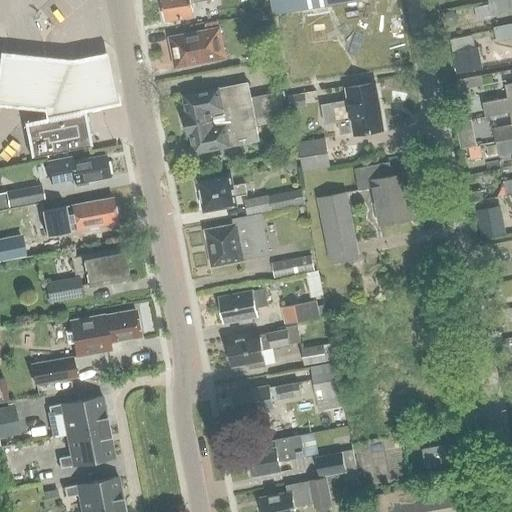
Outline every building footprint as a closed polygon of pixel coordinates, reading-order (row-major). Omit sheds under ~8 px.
[(163,0),(167,21),(194,17),(192,2),(208,0),(163,0)] [(361,0),(272,0),(274,14),(362,2),(361,0)] [(492,13),(511,9),(511,0),(491,0),(490,0),(492,13)] [(459,20),(457,14),(452,11),(447,13),(444,18),(446,23),(450,26),(456,24),(459,20)] [(325,23),(306,26),(309,47),(329,44),(325,23)] [(511,23),(494,27),(497,42),(511,38),(511,23)] [(258,27),(261,39),(274,36),(271,24),(258,27)] [(175,53),(173,56),(174,61),(176,63),(177,67),(226,58),(220,28),(171,38),(175,53)] [(120,94),(109,43),(74,51),(1,42),(0,50),(0,96),(47,100),(48,109),(120,94)] [(454,52),(457,73),(480,69),(476,48),(454,52)] [(467,78),(455,80),(459,100),(470,98),(469,88),(467,78)] [(507,98),(483,103),(485,117),(511,111),(511,83),(505,85),(507,98)] [(185,115),(187,124),(189,134),(193,134),(196,152),(230,145),(230,144),(260,138),(257,125),(285,120),(279,92),(252,98),(249,84),(219,90),(219,89),(185,95),(189,114),(185,115)] [(355,134),(384,129),(377,84),(348,89),(350,100),(324,105),(327,124),(340,121),(341,128),(348,133),(355,132),(355,134)] [(307,107),(305,93),(288,96),(290,110),(307,107)] [(24,123),(31,158),(92,146),(85,111),(24,123)] [(511,118),(511,125),(493,129),(496,142),(511,138),(511,111),(511,112),(511,118)] [(511,138),(496,142),(499,156),(511,153),(511,138)] [(325,139),(300,144),(305,172),(331,166),(325,139)] [(46,161),(50,183),(74,179),(75,186),(87,183),(86,181),(108,177),(104,155),(72,161),(71,156),(46,161)] [(282,158),(284,171),(297,169),(295,155),(282,158)] [(487,171),(503,168),(501,160),(486,163),(487,171)] [(381,225),(415,219),(407,174),(393,176),(391,162),(356,169),(360,190),(374,188),(381,225)] [(200,179),(204,200),(201,200),(202,205),(204,205),(205,211),(237,205),(236,197),(248,195),(246,184),(234,186),(232,173),(200,179)] [(41,185),(0,193),(0,207),(43,199),(41,185)] [(481,191),(471,193),(470,193),(472,202),(473,202),(483,200),(481,191)] [(304,192),(248,201),(250,216),(306,206),(304,192)] [(359,257),(353,223),(347,193),(319,198),(332,262),(359,257)] [(76,230),(117,222),(112,197),(71,205),(58,208),(57,207),(42,210),(47,235),(63,232),(62,225),(74,222),(76,230)] [(498,206),(478,210),(483,237),(503,234),(498,206)] [(236,225),(207,231),(214,265),(269,254),(262,215),(235,220),(236,225)] [(21,235),(0,239),(0,261),(25,256),(21,235)] [(127,278),(121,246),(71,257),(74,274),(86,271),(89,285),(92,285),(94,287),(98,286),(100,283),(127,278)] [(315,270),(312,255),(271,262),(274,278),(315,270)] [(78,276),(45,283),(49,301),(82,295),(78,276)] [(220,298),(225,321),(244,317),(244,320),(258,317),(256,307),(268,305),(265,289),(220,298)] [(316,301),(284,307),(287,325),(319,318),(316,301)] [(135,310),(103,316),(103,315),(70,321),(76,357),(110,351),(108,343),(140,337),(135,310)] [(266,365),(263,349),(301,342),(298,325),(286,327),(287,329),(228,340),(233,367),(250,363),(251,368),(266,365)] [(323,344),(302,348),(305,364),(326,360),(323,344)] [(35,385),(75,377),(71,358),(31,365),(35,385)] [(338,363),(314,367),(319,399),(343,395),(338,363)] [(239,392),(242,414),(262,411),(263,412),(274,410),(272,401),(300,396),(298,384),(270,389),(269,387),(239,392)] [(108,427),(102,396),(60,405),(60,404),(48,407),(50,417),(62,415),(66,435),(108,427)] [(14,406),(0,408),(0,437),(20,434),(14,406)] [(66,435),(70,456),(58,458),(60,469),(72,466),(114,458),(108,427),(66,435)] [(383,437),(389,465),(406,461),(401,434),(383,437)] [(254,473),(254,475),(281,470),(278,457),(284,456),(285,460),(305,457),(301,435),(271,441),(272,447),(250,451),(252,462),(249,463),(251,473),(254,473)] [(445,444),(423,449),(426,466),(449,462),(445,444)] [(316,458),(320,477),(347,472),(347,473),(357,471),(353,451),(343,453),(316,458)] [(0,487),(11,485),(6,466),(0,467),(0,487)] [(81,511),(102,511),(124,508),(118,477),(76,486),(76,485),(64,488),(66,498),(78,495),(81,511)] [(370,496),(372,511),(421,511),(480,501),(476,477),(370,496)] [(326,511),(331,504),(333,503),(328,478),(287,485),(288,492),(261,497),(264,510),(261,510),(261,511),(295,511),(295,507),(313,504),(314,509),(315,508),(319,511),(326,511)]
